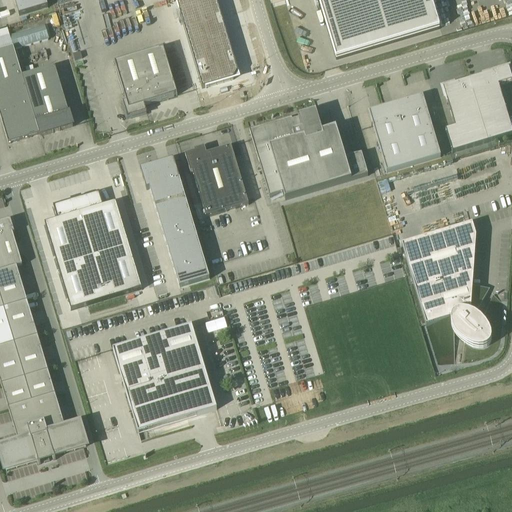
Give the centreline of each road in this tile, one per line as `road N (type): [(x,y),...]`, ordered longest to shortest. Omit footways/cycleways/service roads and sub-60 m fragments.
road 1 (unclassified): [(511,364),(497,375),(101,490)]
road 2 (unclassified): [(6,181),(101,490)]
road 3 (unknown): [(205,459),(197,438),(183,432),(123,445),(93,355),(96,340),(188,311)]
road 4 (unclassified): [(6,181),(285,100)]
road 5 (unclassified): [(285,100),(511,34)]
